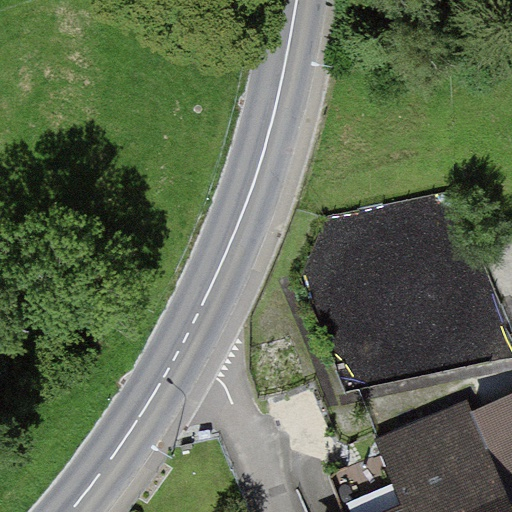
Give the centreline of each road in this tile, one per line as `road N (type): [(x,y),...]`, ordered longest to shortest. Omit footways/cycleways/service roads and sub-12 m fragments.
road 1 (tertiary): [(179,359),(251,202),(300,0)]
road 2 (residential): [(285,511),(236,404),(218,380),(179,359)]
road 3 (tertiary): [(72,511),(179,359)]
